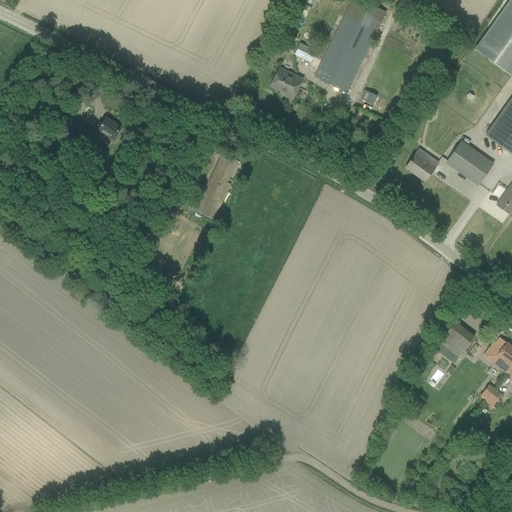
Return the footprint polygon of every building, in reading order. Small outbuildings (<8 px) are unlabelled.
[(351,0),(314,77),(346,92),(385,13),(358,0),(351,0)] [(511,0),(475,51),(511,77),(511,75),(511,0)] [(294,55),(310,64),(316,52),(299,44),(294,55)] [(279,94),(285,97),(292,100),(302,80),(279,69),(271,87),(280,92),(279,94)] [(366,90),(362,98),(373,104),(377,96),(366,90)] [(105,119),(98,130),(113,140),(121,129),(105,119)] [(68,135),(75,140),(84,126),(76,121),(68,135)] [(492,167),(459,143),(447,161),(479,185),(492,167)] [(194,212),(208,219),(237,162),(222,155),(194,212)] [(417,177),(425,182),(438,163),(427,155),(423,160),(415,155),(407,167),(418,175),(417,177)] [(496,206),(509,215),(511,210),(511,182),(502,198),(496,206)] [(439,342),(459,357),(474,338),(454,323),(439,342)] [(483,356),(511,378),(511,347),(506,343),(500,338),(494,345),(493,344),(487,352),(483,356)] [(479,397),(486,402),(495,390),(489,385),(479,397)] [(495,390),(486,402),(492,407),(501,395),(495,390)] [(469,426),(465,431),(469,435),(474,429),(469,426)]
